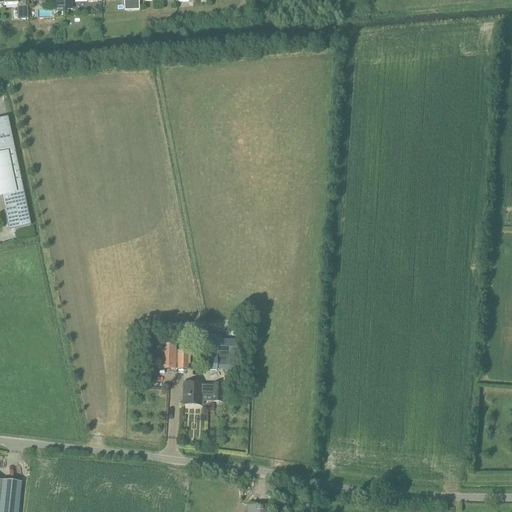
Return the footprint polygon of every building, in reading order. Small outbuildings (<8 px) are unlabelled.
[(0,0),(0,6),(4,6),(17,6),(17,8),(19,8),(19,20),(28,20),(27,12),(27,8),(26,8),(25,0),(0,0)] [(123,0),(124,3),(125,3),(126,11),(139,11),(138,0),(123,0)] [(0,196),(0,197),(4,214),(8,232),(15,231),(31,227),(7,118),(0,119),(0,196)] [(195,336),(194,347),(218,348),(217,359),(207,359),(207,370),(217,371),(217,369),(235,369),(235,364),(236,364),(236,361),(238,361),(238,354),(239,354),(240,351),(240,343),(218,342),(219,337),(195,336)] [(175,369),(176,345),(162,345),(162,368),(175,369)] [(188,369),(189,352),(179,352),(178,368),(188,369)] [(204,384),(183,383),(182,406),(201,407),(202,394),(212,394),(212,403),(221,403),(222,385),(204,385),(204,384)] [(0,511),(18,511),(21,484),(0,481),(0,511)]
